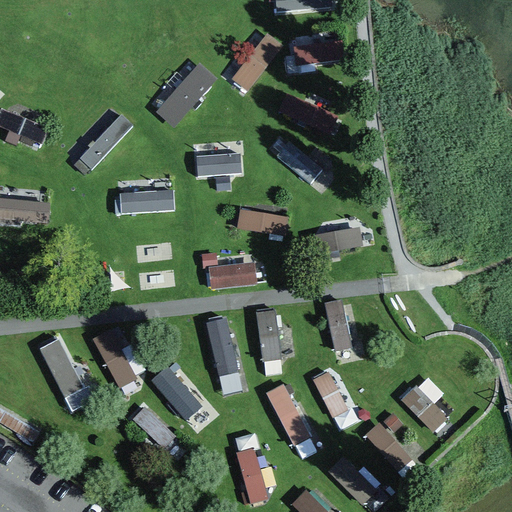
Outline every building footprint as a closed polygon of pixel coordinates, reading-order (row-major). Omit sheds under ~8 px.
[(336,0),(276,0),(277,13),(337,9),(336,0)] [(257,91),(283,44),(255,29),(230,76),(257,91)] [(318,64),(349,63),(348,40),(291,43),(293,73),(318,71),(318,64)] [(155,107),(182,127),(219,77),(192,57),(155,107)] [(283,115),(336,133),(344,110),(291,92),(283,115)] [(21,134),(45,144),(52,128),(5,108),(0,118),(0,128),(20,137),(21,134)] [(93,171),(138,126),(126,115),(81,160),(93,171)] [(341,159),(317,144),(312,152),(283,134),(271,153),(323,186),(341,159)] [(200,177),(247,176),(247,139),(199,140),(200,177)] [(122,192),(123,214),(179,211),(178,189),(122,192)] [(290,237),(294,217),(244,207),(241,227),(290,237)] [(322,253),(365,251),(364,230),(321,232),(322,253)] [(209,255),(211,287),(269,284),(267,252),(209,255)] [(347,299),(328,303),(338,351),(357,347),(347,299)] [(288,371),(285,345),(295,344),(294,326),(281,327),(279,309),(261,311),(267,373),(288,371)] [(100,335),(119,389),(147,379),(128,325),(100,335)] [(210,329),(221,381),(241,376),(230,325),(210,329)] [(66,337),(45,345),(72,413),(93,405),(66,337)] [(336,416),(353,407),(332,369),(315,378),(336,416)] [(187,418),(202,406),(173,372),(159,384),(187,418)] [(437,433),(454,417),(440,401),(447,395),(429,376),(405,398),(437,433)] [(296,445),(316,435),(289,383),(269,393),(296,445)] [(137,418),(167,448),(181,434),(150,404),(137,418)] [(396,431),(405,425),(398,414),(371,432),(398,472),(416,460),(396,431)] [(263,448),(243,451),(250,503),(270,500),(263,448)] [(333,471),(365,502),(380,487),(348,456),(333,471)] [(304,511),(333,511),(313,490),(298,504),(304,511)]
